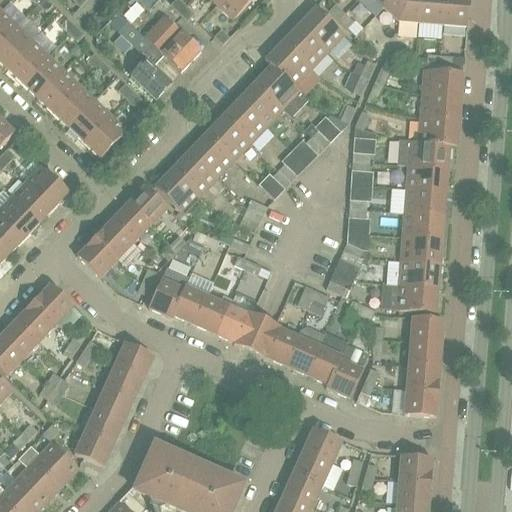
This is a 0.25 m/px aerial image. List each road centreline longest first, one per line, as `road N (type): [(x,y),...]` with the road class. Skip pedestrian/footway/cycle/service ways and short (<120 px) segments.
road 1 (residential): [(506,0),(481,28),(447,438)]
road 2 (tertiary): [(508,0),(472,440)]
road 3 (residential): [(100,199),(128,185),(175,135),(177,107),(245,35),(269,33),(285,17),(284,0)]
road 4 (unknown): [(230,373),(361,114)]
road 5 (tertiary): [(494,511),(511,300)]
road 6 (residential): [(88,511),(118,482),(181,351)]
road 7 (residential): [(181,351),(128,326),(48,255)]
road 8 (residential): [(447,438),(371,431),(298,405)]
road 9 (residential): [(100,199),(40,143),(32,120),(0,89)]
road 10 (residential): [(298,405),(181,351)]
